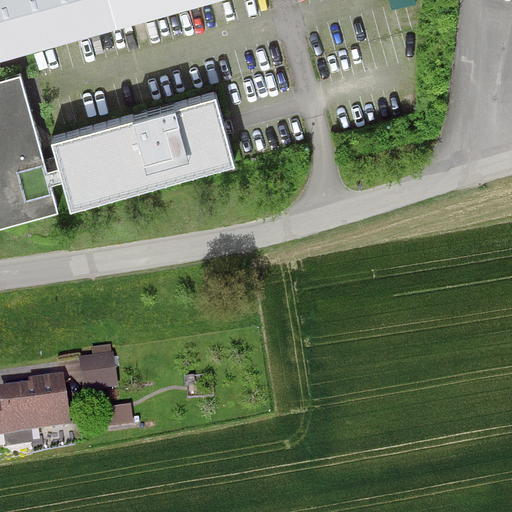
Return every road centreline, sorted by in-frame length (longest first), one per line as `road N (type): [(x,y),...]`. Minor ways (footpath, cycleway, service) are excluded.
road 1 (residential): [(0,276),(272,232),(511,161)]
road 2 (unknown): [(282,5),(331,215)]
